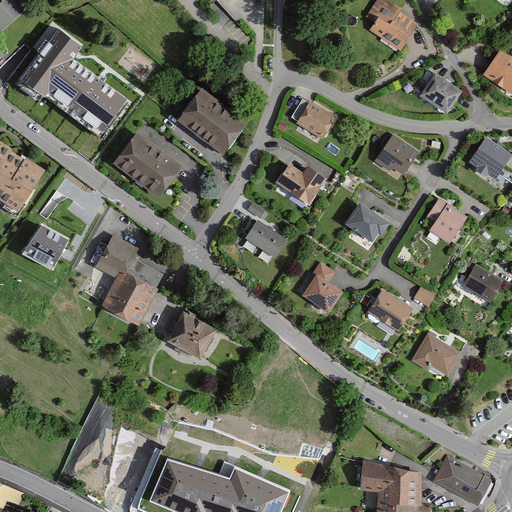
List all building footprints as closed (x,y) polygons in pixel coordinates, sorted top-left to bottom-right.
[(0,29),(23,10),(14,0),(0,0),(1,2),(0,3),(0,29)] [(398,5),(389,0),(375,0),(365,16),(372,19),(365,30),(397,49),(414,23),(395,11),(398,5)] [(51,40),(45,36),(33,52),(38,56),(17,84),(41,101),(44,97),(101,139),(131,99),(74,58),(84,45),(60,28),(51,40)] [(511,90),(511,58),(498,49),(480,74),(509,95),(511,90)] [(456,91),(431,73),(416,95),(441,112),(456,91)] [(244,122),(197,87),(172,119),(219,154),(244,122)] [(332,116),(306,101),(294,123),(320,137),(332,116)] [(177,166),(132,132),(108,163),(154,197),(177,166)] [(416,151),(391,134),(373,160),(398,177),(416,151)] [(508,153),(483,136),(466,161),(491,178),(508,153)] [(38,169),(0,145),(0,204),(11,212),(38,169)] [(299,172),(285,163),(272,182),(305,203),(322,177),(304,165),(299,172)] [(462,215),(435,198),(424,216),(430,220),(424,229),(445,242),(462,215)] [(260,215),(264,208),(253,202),(249,209),(260,215)] [(386,222),(356,202),(341,223),(368,241),(374,232),(377,234),(386,222)] [(274,255),(284,240),(258,222),(247,237),(274,255)] [(69,240),(41,225),(23,252),(53,268),(69,240)] [(136,248),(109,235),(93,266),(112,275),(96,307),(134,327),(161,274),(130,259),(136,248)] [(326,308),(338,291),(326,283),(335,271),(321,261),(312,274),(315,276),(304,292),(326,308)] [(500,280),(473,264),(461,285),(488,301),(500,280)] [(434,295),(421,285),(413,297),(427,306),(434,295)] [(399,328),(412,307),(383,288),(369,310),(399,328)] [(210,327),(177,310),(161,342),(193,359),(210,327)] [(429,370),(432,365),(447,374),(462,350),(430,331),(412,360),(429,370)] [(89,433),(84,457),(72,451),(68,459),(65,471),(77,477),(87,459),(90,453),(99,458),(104,459),(108,444),(107,445),(112,423),(113,420),(115,410),(111,408),(96,404),(88,420),(86,425),(92,428),(89,433)] [(294,511),(302,494),(166,436),(134,510),(137,511),(294,511)] [(436,479),(477,503),(491,481),(449,456),(436,479)] [(418,469),(359,457),(355,486),(376,488),(373,511),(432,511),(433,503),(417,500),(418,469)] [(24,493),(0,481),(0,502),(2,499),(18,506),(24,493)]
